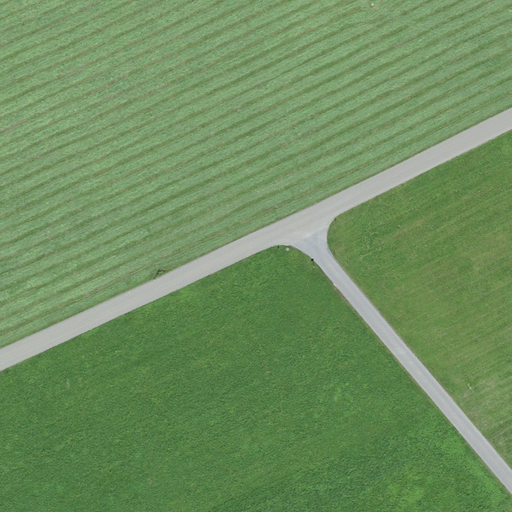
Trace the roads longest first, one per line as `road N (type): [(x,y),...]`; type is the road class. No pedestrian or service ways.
road 1 (unclassified): [(0,358),(511,119)]
road 2 (track): [(291,223),(511,488)]
